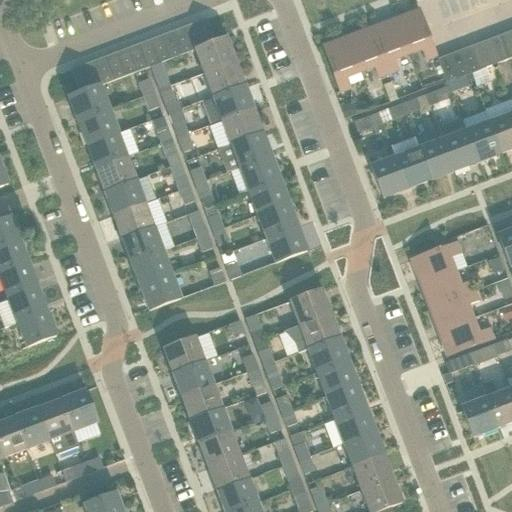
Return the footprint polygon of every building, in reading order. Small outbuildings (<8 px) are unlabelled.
[(436,57),(424,26),(418,11),(394,20),(407,56),(420,51),(423,62),(436,57)] [(203,48),(215,43),(206,20),(194,24),(203,48)] [(392,61),(407,56),(394,20),(370,29),(387,75),(396,72),(392,61)] [(194,51),(203,48),(194,24),(183,28),(192,52),(194,51)] [(181,56),(192,52),(183,28),(172,32),(181,56)] [(377,79),(387,75),(370,29),(346,38),(360,73),(373,69),(377,79)] [(170,60),(181,56),(172,32),(161,37),(170,60)] [(508,60),(511,58),(511,36),(510,32),(499,36),(508,60)] [(497,65),(508,60),(499,36),(487,41),(497,65)] [(158,65),(170,60),(161,37),(149,41),(158,65)] [(347,78),(360,73),(346,38),(322,47),(340,93),(350,89),(347,78)] [(204,75),(235,63),(226,39),(215,43),(203,48),(194,51),(204,75)] [(147,69),(158,65),(149,41),(138,45),(147,69)] [(491,67),(489,62),(482,43),(471,47),(480,71),(485,69),(491,67)] [(136,73),(147,69),(138,45),(127,49),(136,73)] [(469,75),(480,71),(471,47),(459,51),(469,75)] [(125,77),(136,73),(127,49),(116,54),(125,77)] [(457,80),(469,75),(459,51),(448,56),(457,80)] [(113,82),(125,77),(116,54),(104,58),(113,82)] [(446,84),(457,80),(448,56),(437,60),(446,84)] [(102,86),(113,82),(104,58),(93,62),(102,86)] [(91,90),(100,87),(102,86),(93,62),(82,66),(91,90)] [(212,98),(244,86),(235,63),(204,75),(212,98)] [(80,94),(91,90),(82,66),(71,71),(80,94)] [(475,88),(490,82),(485,69),(480,71),(469,75),(472,85),(473,85),(475,88)] [(169,88),(164,74),(154,78),(159,92),(169,88)] [(450,94),(472,85),(469,75),(457,80),(446,84),(447,87),(448,87),(450,94)] [(143,98),(153,94),(148,80),(138,84),(143,98)] [(390,82),(383,85),(389,102),(397,100),(390,82)] [(172,95),(178,92),(175,86),(169,88),(159,92),(164,106),(175,102),(172,95)] [(221,122),(253,110),(244,86),(212,98),(221,122)] [(77,122),(109,110),(100,87),(91,90),(80,94),(68,99),(77,122)] [(452,99),(450,94),(448,87),(447,87),(423,97),(427,109),(452,99)] [(148,112),(159,108),(153,94),(143,98),(148,112)] [(405,116),(418,111),(414,100),(401,105),(405,116)] [(351,103),(340,107),(344,119),(356,115),(351,103)] [(382,124),(405,116),(401,105),(377,114),(384,132),(385,131),(382,124)] [(86,146),(118,134),(109,110),(77,122),(86,146)] [(230,146),(262,134),(253,110),(221,122),(230,146)] [(172,125),(182,121),(178,111),(168,115),(172,125)] [(369,137),(384,132),(377,114),(352,123),(356,134),(367,130),(369,137)] [(511,114),(489,123),(501,155),(511,150),(511,114)] [(437,128),(442,141),(454,173),(478,164),(466,132),(461,119),(437,128)] [(187,135),(182,121),(172,125),(177,139),(187,135)] [(478,164),(501,155),(489,123),(466,132),(478,164)] [(161,145),(171,141),(166,127),(156,131),(161,145)] [(95,170),(127,158),(118,134),(86,146),(95,170)] [(239,170),(271,157),(262,134),(230,146),(239,170)] [(182,153),(192,149),(187,135),(177,139),(182,153)] [(430,181),(418,150),(414,138),(390,147),(395,159),(407,190),(430,181)] [(170,169),(180,165),(171,141),(161,145),(170,169)] [(430,181),(454,173),(442,141),(418,150),(430,181)] [(248,193),(280,181),(271,157),(239,170),(248,193)] [(104,193),(136,181),(127,158),(95,170),(104,193)] [(383,199),(407,190),(395,159),(371,168),(383,199)] [(179,192),(189,188),(180,165),(170,169),(179,192)] [(195,186),(205,182),(200,169),(189,172),(195,186)] [(136,181),(104,193),(113,217),(145,205),(154,201),(145,178),(136,181)] [(257,217),(289,205),(280,181),(248,193),(257,217)] [(210,196),(205,182),(195,186),(200,200),(210,196)] [(184,206),(194,202),(189,188),(179,192),(184,206)] [(122,241),(153,229),(145,205),(113,217),(122,241)] [(266,240),(298,229),(289,205),(257,217),(266,240)] [(212,233),(223,230),(218,216),(207,219),(212,233)] [(0,249),(20,242),(11,218),(0,222),(0,249)] [(196,239),(207,236),(202,222),(191,226),(196,239)] [(153,229),(122,241),(131,264),(162,252),(174,248),(165,224),(153,229)] [(275,264),(307,252),(298,229),(266,240),(275,264)] [(218,247),(228,243),(223,230),(212,233),(218,247)] [(509,268),(511,267),(511,230),(497,236),(509,268)] [(202,253),(212,249),(207,236),(196,239),(202,253)] [(0,276),(29,266),(20,242),(0,249),(0,276)] [(451,258),(461,254),(457,244),(411,261),(420,285),(456,272),(451,258)] [(139,288),(171,276),(162,252),(131,264),(139,288)] [(499,258),(488,262),(492,274),(503,270),(499,258)] [(235,263),(225,267),(230,281),(241,277),(235,263)] [(0,279),(8,301),(38,290),(29,266),(0,276),(0,279)] [(214,287),(225,283),(219,269),(209,273),(214,287)] [(472,281),(461,286),(456,272),(420,285),(429,309),(476,291),(472,281)] [(149,312),(180,300),(171,276),(139,288),(149,312)] [(503,301),(511,297),(511,295),(505,280),(495,284),(503,301)] [(17,325),(47,313),(38,290),(8,301),(17,325)] [(298,327),(330,315),(321,291),(289,303),(298,327)] [(468,305),(479,301),(476,291),(429,309),(438,333),(474,319),(468,305)] [(511,305),(500,310),(505,322),(511,318),(511,305)] [(26,348),(56,337),(47,313),(17,325),(26,348)] [(261,330),(255,316),(254,315),(245,319),(243,320),(249,335),(261,330)] [(297,355),(339,339),(330,315),(298,327),(299,328),(281,333),(287,338),(291,342),(293,346),(297,355)] [(490,330),(479,334),(474,319),(438,333),(447,357),(493,339),(490,330)] [(233,341),(243,336),(238,321),(227,326),(233,341)] [(204,362),(202,357),(195,338),(164,351),(172,374),(204,362)] [(262,368),(274,363),(265,339),(253,344),(262,368)] [(315,375),(348,362),(339,339),(297,355),(306,352),(315,375)] [(496,356),(509,352),(505,341),(492,346),(496,356)] [(472,365),(496,356),(492,346),(468,355),(472,365)] [(450,374),(472,365),(468,355),(459,359),(445,364),(448,374),(442,377),(445,386),(454,382),(450,374)] [(246,374),(257,370),(251,356),(240,360),(246,374)] [(181,398),(213,386),(204,362),(172,374),(181,398)] [(324,398),(357,386),(348,362),(315,375),(324,398)] [(272,392),(283,387),(274,363),(262,368),(272,392)] [(251,388),(262,384),(257,370),(246,374),(251,388)] [(511,398),(509,391),(496,395),(491,382),(480,386),(485,399),(497,429),(511,423),(511,398)] [(190,422),(222,410),(213,386),(181,398),(190,422)] [(333,422),(366,409),(357,386),(324,398),(333,422)] [(497,429),(485,399),(480,386),(479,386),(485,400),(461,408),(473,438),(497,429)] [(73,433),(97,424),(85,392),(61,401),(73,433)] [(279,415),(291,410),(286,396),(274,401),(279,415)] [(79,448),(73,433),(61,401),(37,410),(49,442),(55,457),(79,448)] [(264,421),(275,416),(269,402),(258,407),(264,421)] [(341,446),(375,433),(366,409),(333,422),(341,446)] [(26,451),(49,442),(37,410),(14,419),(26,451)] [(199,445),(231,433),(222,410),(190,422),(199,445)] [(285,429),(297,425),(291,410),(279,415),(285,429)] [(269,435),(280,431),(275,416),(264,421),(269,435)] [(0,453),(2,460),(26,451),(14,419),(0,424),(0,453)] [(208,469),(239,457),(231,433),(199,445),(208,469)] [(350,469),(384,456),(375,433),(341,446),(350,469)] [(297,462),(309,458),(304,444),(292,448),(297,462)] [(282,468),(292,464),(287,450),(276,454),(282,468)] [(359,493),(392,480),(384,456),(350,469),(359,493)] [(217,493),(248,480),(239,457),(208,469),(217,493)] [(303,476),(314,472),(309,458),(297,462),(303,476)] [(102,470),(97,459),(84,464),(89,475),(102,470)] [(84,464),(70,469),(74,480),(89,475),(84,464)] [(291,491),(301,488),(292,464),(282,468),(291,491)] [(0,493),(10,492),(4,475),(0,475),(0,493)] [(55,488),(55,487),(50,476),(37,481),(41,493),(55,488)] [(224,511),(236,511),(257,504),(248,480),(217,493),(224,511)] [(380,511),(390,508),(402,504),(392,480),(359,493),(366,511),(380,511)] [(37,481),(23,487),(27,498),(41,493),(37,481)] [(315,509),(326,505),(320,487),(308,492),(315,509)] [(298,511),(307,511),(310,511),(301,488),(291,491),(298,511)] [(85,511),(122,511),(115,494),(84,506),(85,511)]
